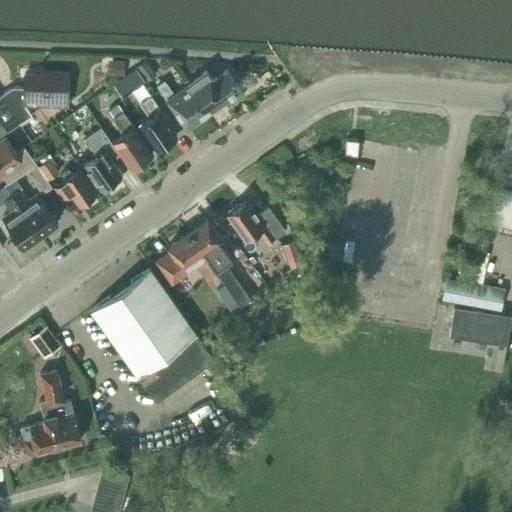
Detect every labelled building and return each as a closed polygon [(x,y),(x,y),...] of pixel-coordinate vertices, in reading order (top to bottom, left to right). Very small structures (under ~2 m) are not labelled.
[(113,58),(113,74),(124,75),(125,59),(113,58)] [(137,67),(147,80),(156,73),(146,60),(137,67)] [(135,67),(113,84),(123,97),(145,80),(136,68),(135,67)] [(186,84),(207,114),(226,101),(229,105),(245,94),(227,69),(212,80),(206,70),(186,84)] [(0,94),(0,96),(19,125),(20,124),(32,116),(24,103),(67,105),(68,71),(50,71),(50,75),(25,73),(24,87),(12,87),(0,94)] [(183,118),(189,127),(207,114),(186,84),(173,93),(164,80),(156,85),(179,117),(183,118)] [(139,123),(157,149),(177,135),(172,129),(174,127),(152,95),(143,101),(152,115),(139,123)] [(0,127),(4,134),(19,125),(0,96),(0,127)] [(123,133),(112,141),(121,153),(131,168),(153,153),(124,112),(117,103),(108,109),(114,116),(112,117),(123,133)] [(102,188),(104,186),(107,190),(118,182),(116,179),(122,174),(111,159),(121,153),(112,141),(102,125),(84,137),(97,154),(84,163),(102,188)] [(15,176),(26,169),(36,162),(35,161),(24,146),(16,152),(6,138),(0,142),(0,173),(1,173),(6,182),(15,176)] [(357,151),(358,139),(346,138),(346,150),(356,151),(357,151)] [(35,161),(36,162),(48,179),(59,171),(57,168),(54,165),(57,163),(50,152),(35,161)] [(48,179),(36,162),(26,169),(42,193),(52,186),(47,179),(48,179)] [(70,192),(79,204),(83,202),(85,205),(96,197),(94,194),(98,191),(80,165),(60,179),(61,181),(54,185),(62,197),(65,195),(70,192)] [(6,182),(4,183),(38,233),(58,219),(52,211),(51,212),(38,193),(28,201),(18,189),(22,186),(15,176),(6,182)] [(21,245),(38,233),(4,183),(4,184),(4,185),(0,187),(0,203),(5,200),(13,211),(3,219),(16,237),(15,237),(21,245)] [(511,191),(496,189),(489,221),(511,225),(511,191)] [(230,210),(226,213),(235,225),(246,240),(259,231),(267,242),(276,235),(286,228),(270,205),(258,213),(247,198),(238,204),(237,202),(228,208),(230,210)] [(226,243),(208,217),(188,231),(217,272),(225,283),(233,278),(225,267),(215,252),(226,243)] [(198,263),(208,278),(217,272),(188,231),(168,245),(172,250),(157,261),(172,281),(198,263)] [(282,244),(290,266),(301,259),(294,240),(282,244)] [(196,332),(150,267),(91,308),(137,373),(156,399),(214,358),(196,332)] [(482,283),(474,281),(447,275),(447,276),(442,298),(500,310),(505,288),(482,283)] [(238,303),(225,283),(218,288),(231,308),(238,303)] [(454,305),(449,334),(507,343),(511,314),(454,305)] [(47,354),(65,341),(50,320),(32,332),(47,354)] [(21,426),(25,440),(28,453),(81,439),(70,397),(65,399),(56,367),(40,371),(48,403),(40,405),(44,420),(29,424),(21,426)] [(92,507),(110,511),(118,511),(125,490),(99,483),(92,507)]
